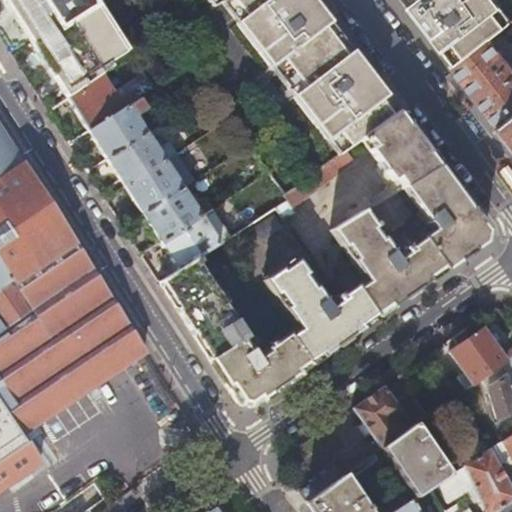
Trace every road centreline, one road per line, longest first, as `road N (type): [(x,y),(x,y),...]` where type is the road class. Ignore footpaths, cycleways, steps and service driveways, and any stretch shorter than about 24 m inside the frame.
road 1 (residential): [(231,452),(0,101)]
road 2 (residential): [(231,452),(511,260)]
road 3 (residential): [(350,0),(511,216)]
